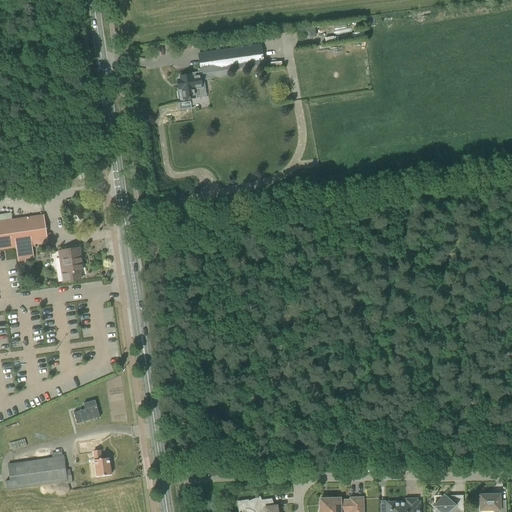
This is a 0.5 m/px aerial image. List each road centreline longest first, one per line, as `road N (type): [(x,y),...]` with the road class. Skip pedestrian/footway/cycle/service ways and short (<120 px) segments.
road 1 (track): [(511,177),(143,222)]
road 2 (residential): [(299,511),(307,478),(511,475)]
road 3 (tertiary): [(125,225),(92,0)]
road 4 (track): [(398,189),(432,403)]
road 5 (tertiary): [(167,511),(146,367)]
road 6 (tertiary): [(146,367),(125,225)]
road 7 (tertiary): [(125,225),(146,367)]
